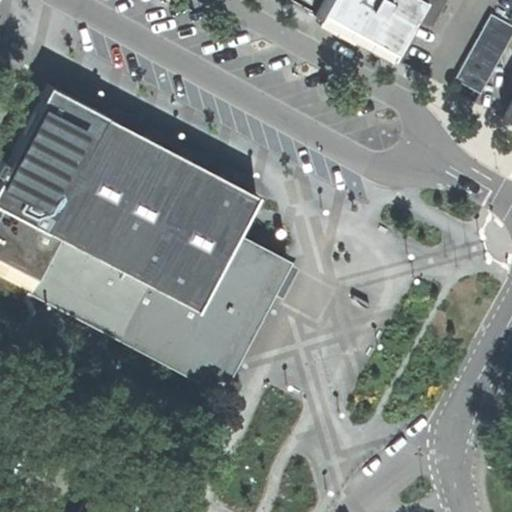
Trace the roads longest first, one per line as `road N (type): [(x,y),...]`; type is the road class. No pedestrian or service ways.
road 1 (residential): [(82,0),(373,161),(418,166),(439,157)]
road 2 (residential): [(439,157),(419,107),(403,94),(231,0)]
road 3 (residential): [(185,511),(0,411)]
road 4 (residential): [(458,480),(459,430),(511,328)]
